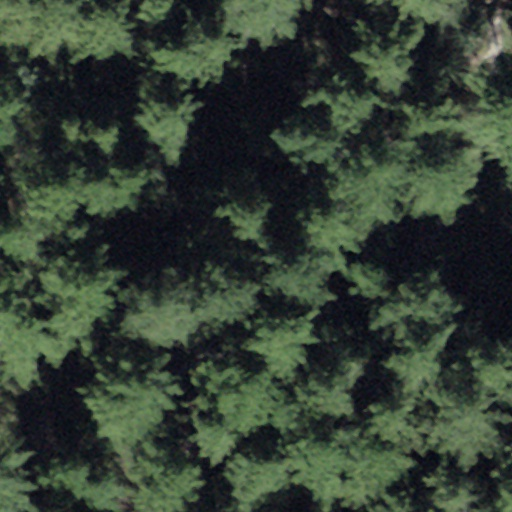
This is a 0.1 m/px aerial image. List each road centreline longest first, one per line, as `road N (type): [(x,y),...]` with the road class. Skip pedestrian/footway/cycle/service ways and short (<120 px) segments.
road 1 (track): [(151,511),(445,220),(504,0)]
road 2 (track): [(177,0),(203,145),(8,511)]
